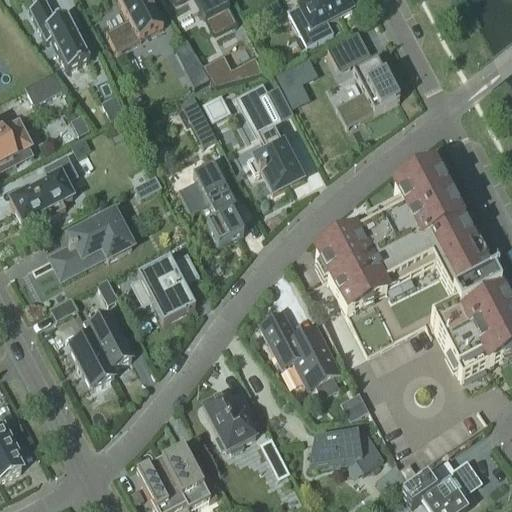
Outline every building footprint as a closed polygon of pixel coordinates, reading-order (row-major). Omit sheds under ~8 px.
[(127,26),(105,38),(116,59),(140,47),(139,45),(162,34),(145,1),(144,0),(125,0),(116,5),(127,26)] [(166,0),(170,6),(172,4),(175,9),(189,1),(191,4),(204,28),(206,27),(213,40),(233,30),(235,32),(236,31),(219,0),(166,0)] [(326,29),(350,16),(341,0),(319,0),(312,4),(313,5),(310,6),(297,13),(287,19),(305,54),(314,49),(332,40),(326,29)] [(88,66),(66,22),(55,28),(44,7),(28,15),(45,49),(50,47),(66,78),(88,66)] [(281,17),(276,7),(262,14),(267,25),(281,17)] [(230,76),(230,77),(235,88),(261,80),(262,80),(254,64),(230,76)] [(357,102),(348,107),(359,127),(383,115),(383,116),(398,108),(392,96),(391,96),(384,82),(375,67),(375,66),(370,69),(362,73),(351,79),(355,87),(361,99),(362,100),(357,102)] [(193,94),(208,87),(197,68),(183,75),(193,94)] [(24,94),(33,111),(61,97),(52,80),(24,94)] [(292,122),(277,93),(266,99),(262,92),(238,105),(234,107),(235,108),(238,106),(256,140),(280,128),(292,122)] [(114,102),(101,109),(111,128),(124,121),(114,102)] [(194,127),(189,129),(202,154),(215,147),(202,122),(194,127)] [(29,155),(17,132),(15,133),(12,128),(0,133),(0,178),(15,171),(12,164),(29,155)] [(283,154),(287,152),(279,136),(274,139),(272,136),(258,144),(266,158),(246,168),(254,182),(257,180),(258,182),(261,180),(272,200),(299,186),(283,154)] [(61,210),(72,204),(64,190),(77,183),(66,162),(42,174),(48,186),(43,188),(43,187),(29,194),(29,195),(8,206),(21,231),(42,219),(45,226),(64,216),(61,210)] [(177,198),(190,223),(191,222),(191,221),(208,212),(216,226),(205,232),(217,255),(242,242),(231,220),(237,217),(212,170),(192,181),(197,191),(180,200),(178,198),(177,198)] [(352,243),(314,263),(366,363),(429,329),(460,387),(511,359),(511,327),(432,176),(392,197),(398,208),(347,235),(352,243)] [(132,195),(138,206),(160,195),(154,183),(132,195)] [(106,267),(131,254),(129,250),(130,250),(117,227),(117,228),(112,219),(68,242),(73,252),(52,263),(55,270),(54,270),(55,271),(56,271),(59,276),(58,277),(58,278),(59,278),(63,284),(86,272),(82,266),(101,256),(106,267)] [(182,293),(198,284),(186,261),(170,269),(168,265),(136,282),(138,286),(129,290),(141,314),(150,309),(162,332),(194,315),(182,293)] [(102,304),(112,298),(106,285),(95,291),(102,304)] [(55,328),(76,317),(70,304),(48,316),(55,328)] [(295,345),(282,320),(258,333),(280,375),(292,369),(307,397),(315,393),(321,405),(337,397),(331,385),(338,381),(314,335),(295,345)] [(108,378),(109,377),(130,366),(122,351),(124,350),(117,337),(116,338),(108,324),(95,331),(92,324),(82,329),(86,336),(108,378)] [(113,384),(109,377),(108,378),(86,336),(77,341),(81,348),(68,354),(75,368),(74,369),(81,382),(82,381),(90,396),(113,384)] [(358,400),(357,401),(339,411),(349,429),(367,419),(368,419),(358,400)] [(214,445),(220,456),(223,455),(225,458),(229,457),(230,460),(242,454),(240,451),(254,443),(242,419),(237,422),(226,401),(202,413),(217,443),(214,445)] [(0,487),(20,477),(12,463),(16,461),(2,435),(0,435),(0,487)] [(361,481),(382,467),(364,439),(357,443),(356,440),(313,447),(312,451),(307,475),(353,468),(361,481)] [(196,482),(191,472),(182,456),(160,468),(183,511),(199,511),(216,503),(203,479),(196,482)] [(183,511),(160,468),(135,481),(151,511),(183,511)] [(481,491),(473,479),(465,468),(451,478),(451,479),(444,483),(431,492),(425,484),(426,483),(425,482),(400,500),(406,509),(407,509),(408,511),(413,511),(419,508),(422,511),(464,511),(460,506),(481,491)] [(407,471),(399,477),(405,486),(414,480),(407,471)] [(384,500),(398,491),(387,478),(374,489),(384,500)]
